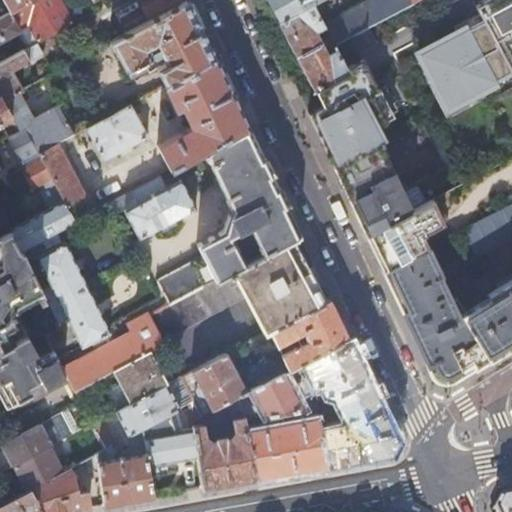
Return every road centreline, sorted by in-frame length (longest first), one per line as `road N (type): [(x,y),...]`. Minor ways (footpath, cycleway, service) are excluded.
road 1 (residential): [(221,0),(430,438)]
road 2 (residential): [(244,511),(416,481)]
